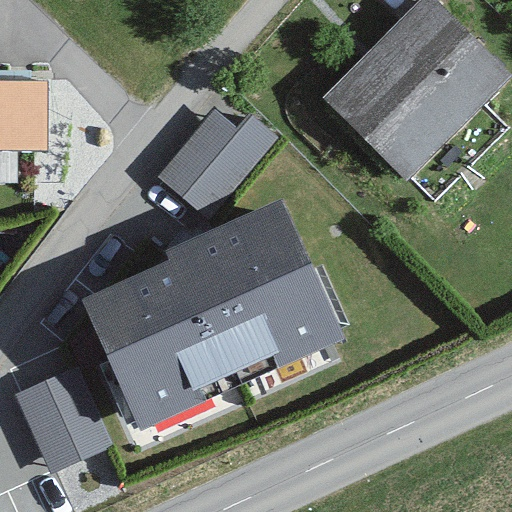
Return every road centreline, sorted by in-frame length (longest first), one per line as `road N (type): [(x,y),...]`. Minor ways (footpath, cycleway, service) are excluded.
road 1 (residential): [(0,321),(273,0)]
road 2 (tertiary): [(207,511),(511,371)]
